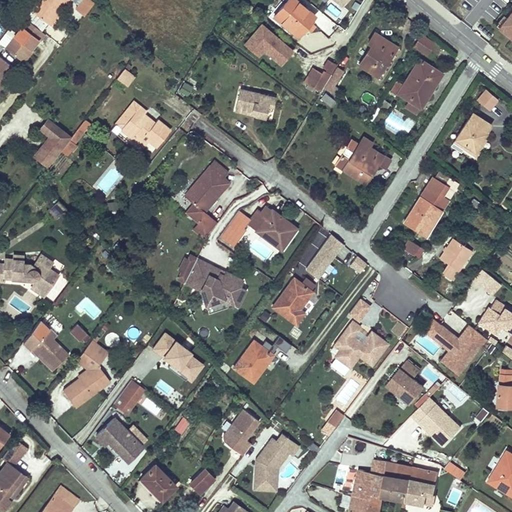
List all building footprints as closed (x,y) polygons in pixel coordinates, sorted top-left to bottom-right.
[(31,9),(38,0),(29,0),(25,5),(31,9)] [(66,3),(69,0),(38,0),(31,9),(30,10),(33,12),(45,22),(47,23),(57,11),(64,2),(66,3)] [(84,16),(94,2),(92,0),(82,0),(76,9),(84,16)] [(310,21),(314,15),(296,0),(286,0),(273,16),(297,36),(301,31),(305,27),(310,32),(316,26),(310,21)] [(52,27),(62,15),(57,11),(47,23),(52,27)] [(511,11),(499,26),(511,37),(511,11)] [(39,30),(45,22),(33,12),(27,20),(39,30)] [(30,49),(38,39),(40,41),(45,34),(39,30),(27,20),(16,33),(5,47),(21,61),(30,49)] [(294,50),(262,23),(250,38),(265,50),(282,65),(294,50)] [(310,32),(305,27),(301,31),(307,36),(310,32)] [(0,43),(5,47),(16,33),(10,28),(0,40),(0,43)] [(387,57),(389,53),(391,55),(397,47),(375,33),(368,42),(372,45),(359,65),(377,76),(389,58),(387,57)] [(313,51),(322,39),(317,34),(307,46),(313,51)] [(426,54),(434,43),(421,34),(413,46),(426,54)] [(265,50),(250,38),(245,44),(260,56),(265,50)] [(23,62),(32,51),(30,49),(21,61),(23,62)] [(340,61),(332,55),(329,59),(338,65),(340,61)] [(0,84),(8,73),(10,75),(15,69),(0,56),(0,84)] [(324,87),(337,66),(338,65),(329,59),(321,72),(316,69),(307,83),(308,83),(306,87),(312,90),(314,91),(314,92),(319,95),(324,88),(324,87)] [(417,105),(433,80),(437,82),(442,74),(420,59),(403,85),(397,80),(390,91),(397,95),(398,93),(408,100),(417,105)] [(334,86),(344,70),(337,66),(324,87),(331,91),(334,86)] [(307,83),(316,69),(313,67),(305,81),(307,83)] [(126,86),(134,76),(124,68),(116,78),(126,86)] [(417,113),(437,82),(433,80),(417,105),(408,100),(405,105),(417,113)] [(194,86),(186,82),(180,92),(188,96),(194,86)] [(337,96),(341,90),(334,86),(331,91),(337,96)] [(272,106),(275,97),(240,89),(235,110),(251,114),(252,112),(255,113),(255,115),(265,117),(267,105),(272,106)] [(498,99),(486,89),(477,100),(489,110),(498,99)] [(335,101),(326,93),(321,98),(331,106),(335,101)] [(385,111),(390,103),(384,99),(379,107),(385,111)] [(170,130),(157,119),(155,122),(153,125),(150,123),(152,120),(144,114),(146,112),(134,101),(124,114),(129,119),(121,129),(132,138),(133,137),(137,131),(149,140),(157,147),(170,130)] [(474,150),(483,136),(485,132),(484,131),(489,123),(472,112),(455,138),(466,145),(474,150)] [(121,129),(129,119),(124,114),(115,124),(121,129)] [(49,137),(46,139),(33,156),(47,167),(60,150),(71,136),(57,125),(48,118),(39,129),(49,137)] [(86,128),(90,123),(85,118),(80,124),(86,128)] [(75,143),(86,128),(80,124),(71,136),(64,145),(70,149),(72,151),(77,144),(75,143)] [(149,140),(137,131),(133,137),(144,146),(149,140)] [(474,150),(466,145),(455,138),(451,144),(462,151),(463,148),(475,156),(486,139),(483,136),(474,150)] [(390,160),(369,146),(372,142),(363,137),(358,144),(351,140),(347,147),(354,151),(343,168),(365,182),(378,163),(385,167),(390,160)] [(66,154),(70,149),(64,145),(60,150),(66,154)] [(343,168),(354,151),(347,147),(336,164),(343,169),(343,168)] [(204,211),(228,183),(228,182),(228,181),(227,181),(223,177),(228,171),(215,160),(185,195),(194,203),(204,211)] [(457,184),(440,173),(437,179),(454,190),(457,184)] [(441,210),(454,190),(437,179),(432,176),(421,194),(424,196),(423,198),(419,196),(404,221),(425,235),(441,210)] [(66,209),(58,200),(51,207),(59,216),(66,209)] [(118,208),(116,200),(107,202),(109,210),(118,208)] [(199,222),(207,213),(204,211),(194,203),(187,212),(199,222)] [(59,216),(51,207),(48,210),(56,218),(59,216)] [(256,230),(270,211),(267,209),(259,218),(261,219),(254,229),(256,230)] [(284,232),(291,224),(272,209),(270,211),(256,230),(281,249),(288,240),(285,237),(287,234),(284,232)] [(223,239),(242,212),(238,210),(219,236),(223,239)] [(244,228),(251,219),(242,212),(223,239),(234,247),(246,229),(244,228)] [(204,238),(217,222),(207,213),(199,222),(193,229),(204,238)] [(288,240),(296,228),(291,224),(284,232),(287,234),(285,237),(288,240)] [(344,243),(322,228),(297,262),(319,277),(344,243)] [(418,245),(407,238),(407,239),(400,235),(396,240),(403,244),(402,247),(411,253),(413,254),(418,245)] [(452,278),(471,250),(453,238),(446,247),(448,249),(446,252),(444,250),(444,251),(439,258),(448,263),(442,271),(452,278)] [(411,253),(402,247),(398,253),(407,258),(411,253)] [(58,275),(48,268),(36,260),(32,266),(29,264),(22,263),(23,255),(13,254),(13,258),(4,258),(4,263),(0,262),(0,280),(3,281),(3,277),(21,279),(21,274),(26,274),(27,277),(28,278),(29,279),(31,280),(33,284),(46,293),(58,275)] [(48,268),(52,261),(41,254),(36,260),(48,268)] [(184,282),(197,258),(190,255),(188,259),(185,258),(179,269),(182,271),(178,279),(184,282)] [(358,255),(351,265),(360,271),(367,262),(358,255)] [(239,287),(242,280),(226,272),(226,273),(224,276),(221,274),(219,270),(197,258),(184,282),(201,290),(206,305),(224,299),(229,301),(238,306),(246,290),(239,287)] [(492,295),(502,284),(481,266),(471,278),(492,295)] [(306,277),(301,283),(310,290),(315,284),(306,277)] [(300,309),(312,291),(310,290),(301,283),(293,278),(272,307),(296,324),(304,312),(300,309)] [(46,293),(33,284),(31,288),(43,296),(46,293)] [(360,321),(372,306),(362,298),(349,313),(360,321)] [(226,306),(229,301),(224,299),(206,305),(208,312),(226,306)] [(511,312),(507,309),(508,308),(495,299),(490,307),(488,306),(478,322),(496,333),(500,326),(502,323),(511,329),(511,312)] [(423,332),(447,350),(457,337),(434,319),(423,332)] [(68,354),(53,338),(46,332),(49,329),(39,320),(23,341),(30,349),(31,348),(33,346),(55,367),(68,354)] [(372,365),(388,343),(371,331),(362,343),(360,344),(358,343),(359,341),(352,336),(360,326),(352,320),(334,344),(340,349),(335,356),(344,363),(348,358),(354,362),(359,355),(372,365)] [(87,333),(77,323),(71,330),(80,340),(81,339),(87,333)] [(460,374),(488,339),(468,323),(457,337),(447,350),(440,359),(460,374)] [(511,329),(502,323),(500,326),(511,333),(511,329)] [(56,335),(50,328),(49,329),(46,332),(53,338),(56,335)] [(179,370),(193,380),(204,364),(191,355),(193,352),(165,332),(153,349),(180,369),(179,370)] [(84,342),(90,336),(87,333),(81,339),(84,342)] [(108,352),(95,342),(99,337),(95,335),(92,340),(90,341),(107,354),(108,352)] [(273,354),(253,340),(233,367),(253,381),(273,354)] [(100,381),(107,376),(98,365),(107,354),(90,341),(79,356),(85,361),(83,363),(89,367),(90,369),(79,377),(63,390),(76,407),(99,389),(100,381)] [(511,349),(505,345),(502,350),(511,358),(511,349)] [(55,367),(33,346),(31,348),(53,370),(55,367)] [(83,363),(85,361),(79,356),(76,360),(87,369),(78,375),(79,377),(90,369),(89,367),(83,363)] [(350,367),(354,362),(348,358),(344,363),(350,367)] [(410,360),(404,368),(414,377),(421,368),(410,360)] [(402,367),(387,385),(411,404),(426,386),(414,377),(404,368),(402,367)] [(511,384),(511,376),(511,369),(502,368),(501,383),(500,383),(499,405),(511,406),(511,404),(511,403),(511,384)] [(110,381),(107,376),(100,381),(99,389),(110,381)] [(129,413),(145,391),(131,380),(115,402),(116,403),(127,389),(134,394),(124,409),(129,413)] [(124,409),(134,394),(127,389),(116,403),(124,409)] [(433,397),(414,415),(443,446),(462,427),(433,397)] [(482,407),(477,417),(483,420),(488,410),(482,407)] [(246,439),(259,421),(243,409),(224,435),(224,441),(243,454),(251,443),(246,439)] [(336,409),(327,421),(335,427),(344,414),(336,409)] [(181,433),(189,421),(183,417),(175,429),(181,433)] [(142,447),(114,418),(96,435),(104,444),(108,440),(128,461),(142,447)] [(0,446),(10,434),(0,426),(0,446)] [(277,468),(289,451),(293,454),(299,446),(282,434),(276,441),(272,438),(260,454),(263,457),(260,461),(255,460),(254,484),(268,484),(276,479),(277,468)] [(511,452),(507,450),(489,481),(511,494),(511,491),(511,452)] [(385,474),(387,461),(374,458),(371,471),(385,474)] [(436,483),(407,477),(409,466),(387,461),(385,474),(371,471),(358,469),(349,511),(351,511),(379,511),(383,495),(425,504),(427,493),(433,494),(436,483)] [(6,497),(15,484),(23,474),(7,462),(0,471),(0,507),(3,509),(10,500),(6,497)] [(451,473),(455,466),(449,462),(444,468),(451,473)] [(175,485),(154,464),(140,478),(148,485),(149,483),(157,491),(153,495),(159,501),(175,485)] [(436,483),(438,472),(409,466),(407,477),(436,483)] [(465,473),(455,466),(451,473),(461,480),(465,473)] [(199,493),(214,478),(205,469),(190,483),(199,493)] [(157,491),(149,483),(148,485),(140,478),(138,480),(153,495),(157,491)] [(276,490),(276,479),(268,484),(254,484),(254,489),(268,489),(276,490)] [(10,500),(19,487),(15,484),(6,497),(10,500)] [(78,499),(61,486),(55,493),(73,506),(78,499)] [(66,511),(67,511),(68,511),(73,506),(55,493),(40,511),(66,511)] [(248,511),(234,500),(228,507),(224,504),(218,511),(248,511)]
